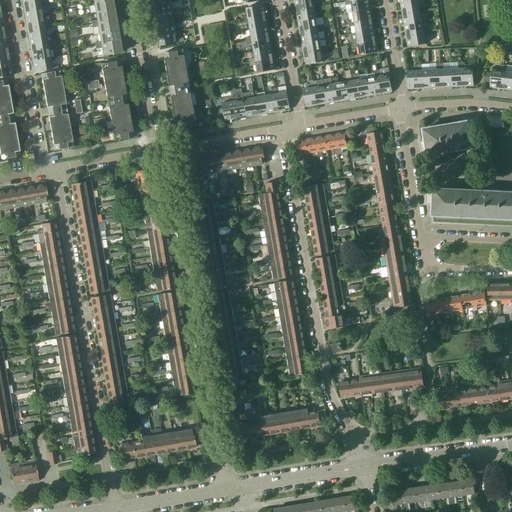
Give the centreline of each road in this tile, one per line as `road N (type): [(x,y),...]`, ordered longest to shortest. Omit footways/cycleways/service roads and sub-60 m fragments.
road 1 (residential): [(366,467),(324,375),(281,128)]
road 2 (residential): [(165,148),(224,490)]
road 3 (residential): [(113,508),(56,168)]
road 4 (residential): [(43,171),(12,0)]
road 5 (residential): [(129,0),(155,150)]
road 6 (residential): [(401,108),(421,236)]
road 7 (residential): [(299,125),(278,0)]
road 8 (tertiary): [(244,487),(366,467)]
